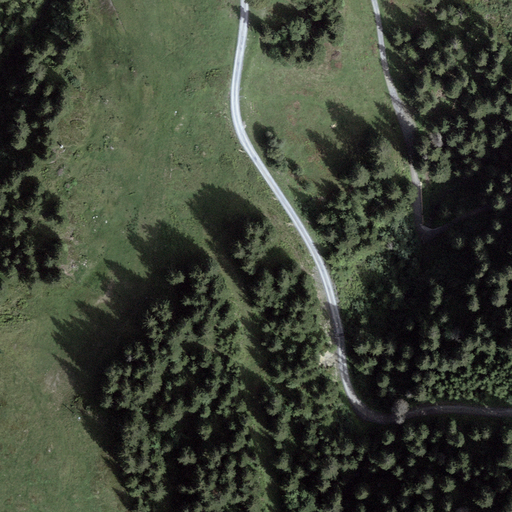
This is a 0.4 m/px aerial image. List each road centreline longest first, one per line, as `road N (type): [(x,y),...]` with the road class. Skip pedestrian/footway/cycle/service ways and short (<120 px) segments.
road 1 (track): [(511,409),(441,404),(378,416),(359,406),(341,365),(320,262),(240,132),(235,94),(244,0)]
road 2 (track): [(373,0),(411,156),(420,233),(511,200)]
